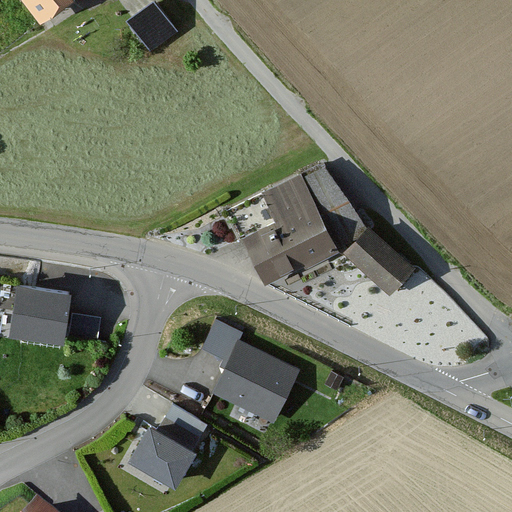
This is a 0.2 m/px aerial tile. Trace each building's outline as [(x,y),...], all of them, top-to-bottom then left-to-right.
[(24,0),(50,28),(82,0),(24,0)] [(162,12),(144,26),(157,43),(175,30),(162,12)] [(304,173),(218,216),(257,292),(338,251),(332,239),(355,228),(327,171),(307,181),(304,173)] [(368,232),(349,254),(399,296),(418,274),(368,232)] [(79,293),(20,283),(10,334),(70,345),(79,293)] [(244,334),(215,320),(200,350),(226,363),(209,395),(273,427),(299,376),(238,346),(244,334)] [(208,426),(168,405),(157,428),(146,422),(129,457),(180,483),(208,426)]
